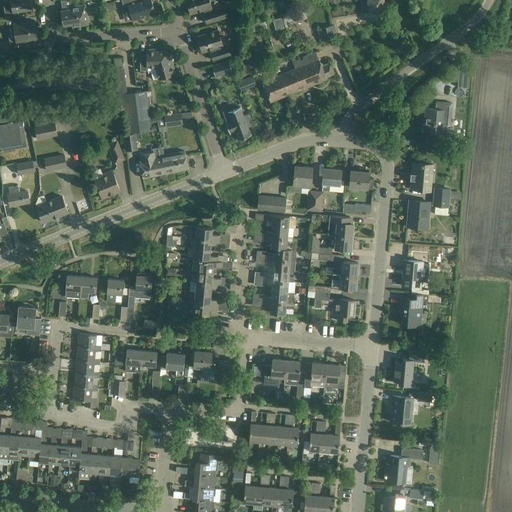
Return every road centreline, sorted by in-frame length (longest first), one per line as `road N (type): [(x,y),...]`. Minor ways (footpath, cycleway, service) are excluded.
road 1 (unclassified): [(371,347),(386,161),(373,145),(342,141)]
road 2 (unclassified): [(0,262),(220,175)]
road 3 (unclassified): [(342,141),(352,111),(471,24),(489,0)]
road 4 (unclassified): [(358,511),(371,347)]
road 5 (residential): [(179,30),(67,39),(51,30),(46,0)]
road 6 (residential): [(0,499),(159,511)]
road 7 (residential): [(220,175),(179,30)]
road 8 (residential): [(247,335),(238,410),(165,408)]
road 9 (residential): [(165,408),(127,409),(119,426),(50,420),(50,413)]
road 10 (unclassified): [(220,175),(301,141),(342,141)]
road 11 (residential): [(247,335),(238,311),(245,211)]
road 12 (residential): [(371,347),(247,335)]
